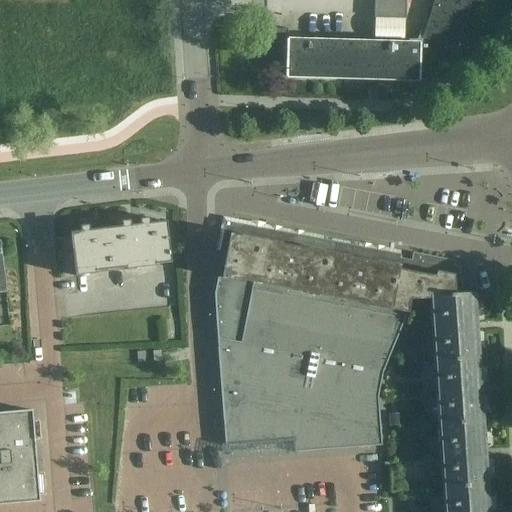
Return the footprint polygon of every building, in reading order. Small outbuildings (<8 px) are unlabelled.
[(375,43),(336,42),(289,40),(288,29),(261,31),(262,44),(287,44),(286,77),(420,81),(421,52),(439,52),(441,45),(456,49),(470,0),(434,0),(424,39),(405,39),(406,18),(406,0),(375,0),(375,17),(376,17),(375,43)] [(112,273),(137,269),(138,269),(138,267),(172,263),(167,222),(107,229),(112,273)] [(216,288),(215,295),(215,298),(216,309),(217,329),(218,348),(224,422),(226,447),(229,447),(294,442),(295,453),(383,446),(382,446),(380,397),(385,373),(396,344),(400,334),(401,334),(405,324),(409,314),(409,313),(412,301),(431,299),(446,298),(456,297),(455,278),(398,267),(364,260),(330,254),(296,247),(262,241),(263,233),(234,227),(223,278),(218,277),(216,288)] [(77,277),(112,273),(107,229),(72,233),(77,277)] [(435,362),(450,361),(480,359),(480,353),(487,351),(486,334),(480,332),(477,332),(476,323),(479,322),(485,320),(484,303),(476,302),(476,295),(456,297),(446,298),(431,299),(435,362)] [(405,340),(406,348),(417,347),(416,339),(405,340)] [(481,396),(481,386),(484,386),(489,384),(488,366),(480,366),(480,359),(450,361),(435,362),(439,425),(484,422),(484,416),(491,414),(490,397),(484,396),(481,396)] [(395,366),(395,377),(407,377),(406,366),(395,366)] [(0,505),(40,502),(33,411),(0,413),(0,505)] [(402,414),(388,415),(389,427),(403,426),(402,414)] [(486,459),(485,449),(494,447),(492,430),(485,428),(484,422),(439,425),(444,489),(489,486),(488,479),(495,478),(494,460),(489,459),(486,459)] [(489,493),(489,486),(444,489),(444,511),(493,511),(497,510),(497,493),(489,493)]
